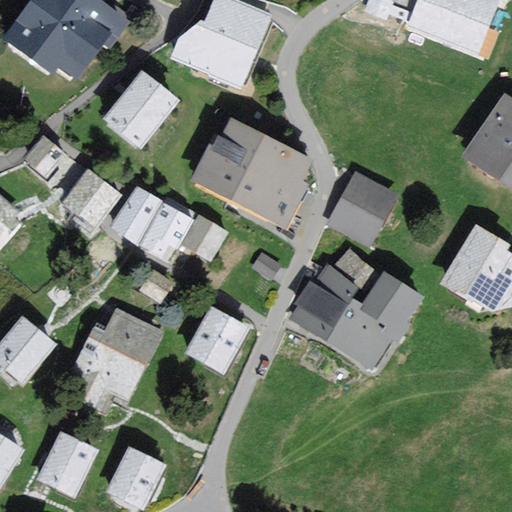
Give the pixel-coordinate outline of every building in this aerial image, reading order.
[(122,15),(100,0),(30,0),(4,36),(71,85),(122,15)] [(243,88),(271,15),(231,0),(209,0),(169,59),(243,88)] [(498,0),(417,0),(407,28),(477,55),(498,0)] [(141,70),(102,119),(141,150),(181,101),(141,70)] [(511,99),(504,94),(462,157),(511,189),(511,99)] [(222,116),(190,181),(286,229),(319,163),(222,116)] [(77,163),(43,136),(23,161),(57,188),(77,163)] [(120,194),(86,170),(60,205),(93,230),(120,194)] [(398,196),(356,173),(327,225),(369,248),(398,196)] [(0,244),(1,246),(30,215),(0,187),(0,244)] [(193,219),(136,188),(112,230),(168,262),(193,219)] [(230,232),(197,214),(180,246),(212,264),(230,232)] [(511,246),(476,225),(439,284),(483,310),(511,297),(511,246)] [(377,275),(349,248),(334,264),(363,290),(377,275)] [(283,266),(261,253),(252,269),(273,282),(283,266)] [(359,311),(347,303),(359,289),(329,265),(314,283),(312,282),(290,319),(336,347),(378,373),(425,297),(383,272),(359,311)] [(175,284),(154,270),(140,292),(161,305),(175,284)] [(70,373),(128,402),(162,331),(105,303),(70,373)] [(250,328),(210,306),(184,355),(223,376),(250,328)] [(21,315),(0,342),(0,365),(22,383),(55,341),(21,315)] [(99,451),(60,432),(36,480),(75,499),(99,451)] [(0,488),(24,448),(0,433),(0,488)] [(165,465),(129,446),(105,493),(142,511),(165,465)]
